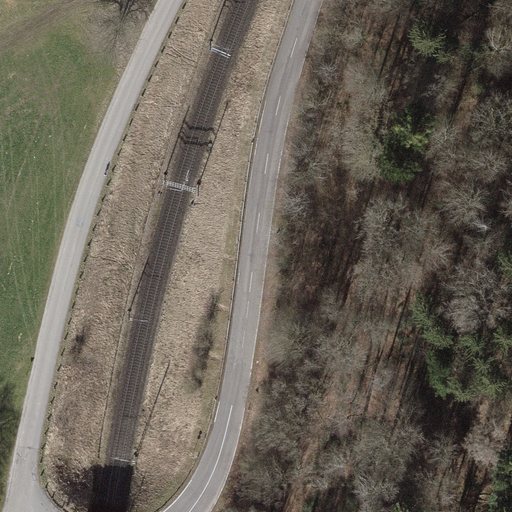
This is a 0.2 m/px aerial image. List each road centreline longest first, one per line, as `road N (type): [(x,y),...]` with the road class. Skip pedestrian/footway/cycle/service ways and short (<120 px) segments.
road 1 (residential): [(172,0),(93,177),(23,475),(24,511)]
road 2 (tertiary): [(311,0),(277,112),(220,456),(189,511)]
